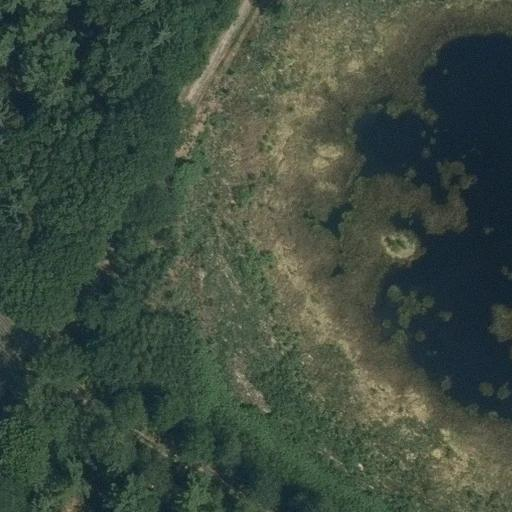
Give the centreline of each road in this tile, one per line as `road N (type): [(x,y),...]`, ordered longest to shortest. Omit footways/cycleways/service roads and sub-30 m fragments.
road 1 (track): [(252,0),(47,335)]
road 2 (track): [(43,391),(236,511)]
